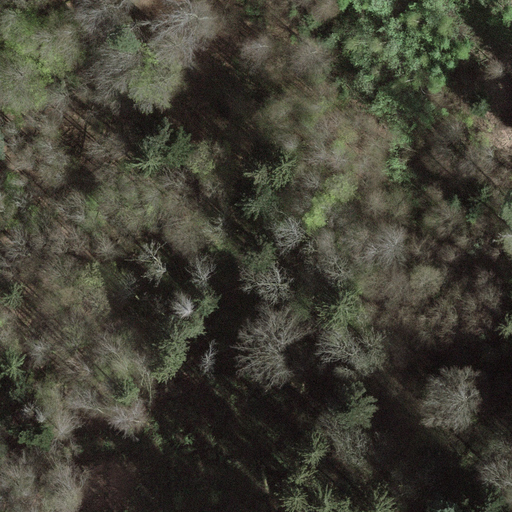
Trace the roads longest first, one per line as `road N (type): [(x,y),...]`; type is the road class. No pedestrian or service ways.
road 1 (track): [(0,243),(63,232),(176,257),(207,255),(220,241),(245,155),(251,0)]
road 2 (track): [(0,481),(62,454),(129,444),(294,511)]
road 3 (track): [(393,511),(438,489),(511,426)]
